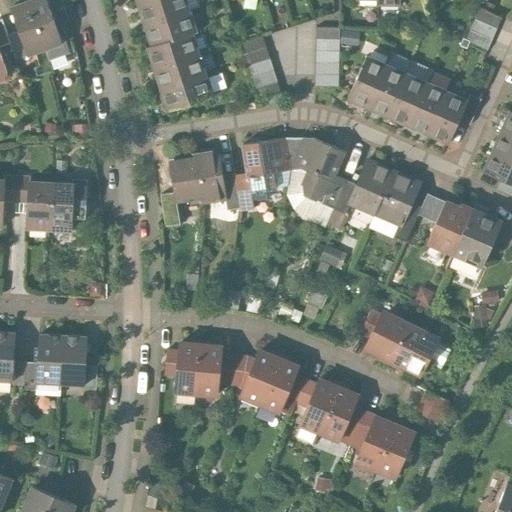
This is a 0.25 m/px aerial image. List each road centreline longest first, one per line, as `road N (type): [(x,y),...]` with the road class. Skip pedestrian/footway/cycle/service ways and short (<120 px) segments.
road 1 (residential): [(91,0),(121,141),(130,312)]
road 2 (residential): [(130,312),(112,511)]
road 3 (residential): [(130,312),(0,304)]
